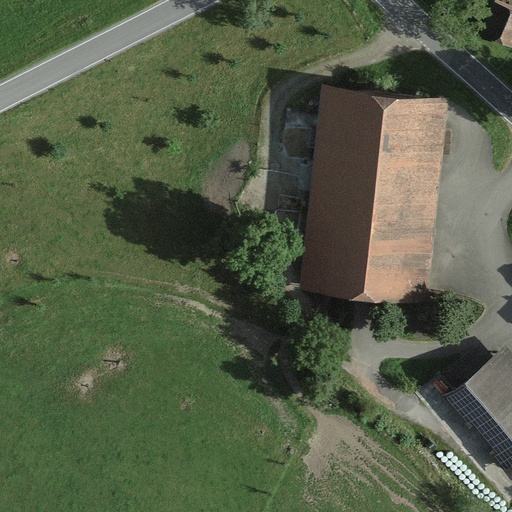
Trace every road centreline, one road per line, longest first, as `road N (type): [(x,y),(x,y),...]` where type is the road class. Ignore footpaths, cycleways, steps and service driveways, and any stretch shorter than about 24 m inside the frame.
road 1 (tertiary): [(190,0),(0,101)]
road 2 (tertiary): [(396,0),(511,106)]
